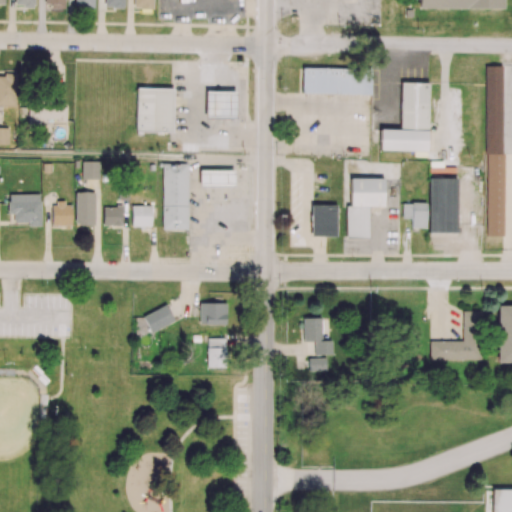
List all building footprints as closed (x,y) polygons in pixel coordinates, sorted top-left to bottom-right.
[(187,162),(162,162),(162,228),(186,228),(187,162)] [(198,168),(198,184),(233,184),(233,168),(198,168)] [(115,206),(103,206),(102,224),(121,224),(121,204),(115,204),(115,206)] [(130,204),(131,225),(150,225),(150,204),(130,204)] [(164,303),(141,315),(150,331),(173,319),(164,303)]
